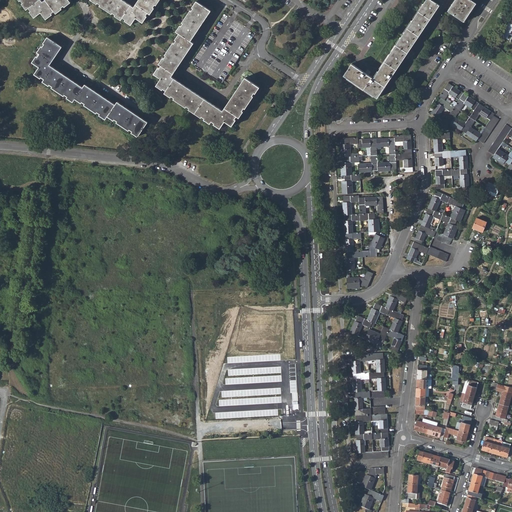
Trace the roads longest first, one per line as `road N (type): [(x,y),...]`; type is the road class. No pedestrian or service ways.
road 1 (tertiary): [(275,193),(300,232),(322,511)]
road 2 (residential): [(0,147),(165,164),(220,190),(257,178)]
road 3 (tertiary): [(334,511),(315,301)]
road 4 (residential): [(79,0),(87,19),(65,58),(158,122)]
road 5 (residential): [(402,436),(420,273)]
road 6 (residential): [(390,270),(423,187),(421,124)]
road 7 (tertiary): [(315,301),(306,176)]
